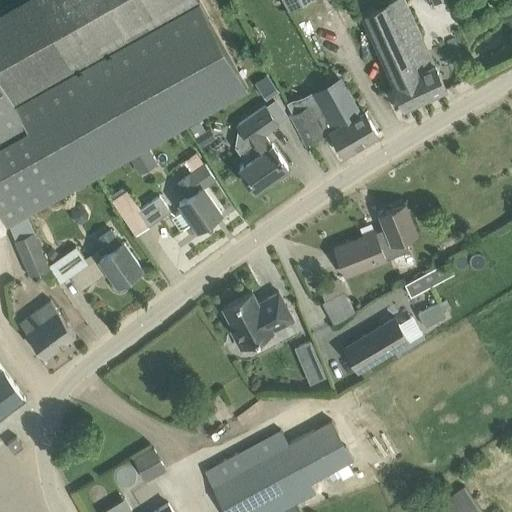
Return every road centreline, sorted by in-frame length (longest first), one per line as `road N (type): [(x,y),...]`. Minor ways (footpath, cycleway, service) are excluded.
road 1 (unclassified): [(59,511),(41,439),(57,394),(191,286),(391,149),(511,81)]
road 2 (unknown): [(78,377),(173,448),(198,511)]
